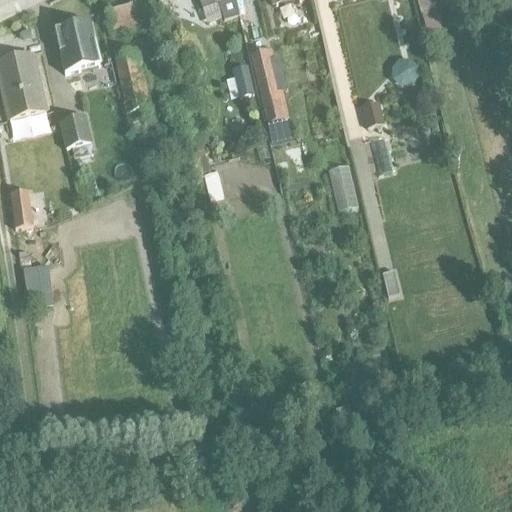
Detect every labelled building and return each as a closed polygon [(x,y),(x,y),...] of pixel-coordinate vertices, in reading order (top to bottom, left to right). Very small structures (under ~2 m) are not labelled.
[(199,0),(203,11),(218,7),(219,11),(221,11),(225,25),(239,21),(234,0),(199,0)] [(300,0),(273,0),(276,11),(302,5),(300,0)] [(442,0),(416,0),(427,36),(442,32),(437,13),(446,11),(442,0)] [(112,26),(106,28),(109,39),(141,29),(132,1),(107,9),(112,26)] [(69,32),(55,35),(56,41),(65,76),(100,70),(90,27),(69,32)] [(121,52),(113,53),(115,62),(114,62),(129,127),(138,125),(136,117),(152,113),(140,56),(123,60),(121,52)] [(31,58),(0,65),(0,81),(10,125),(45,117),(31,58)] [(398,64),(391,72),(392,83),(400,90),(411,89),(418,81),(417,69),(409,63),(398,64)] [(277,65),(254,71),(272,147),(290,142),(286,123),(290,122),(277,65)] [(247,75),(235,78),(239,96),(251,93),(247,75)] [(379,106),(361,111),(367,132),(385,128),(379,106)] [(73,152),(91,148),(85,121),(60,127),(66,154),(73,152)] [(373,143),(378,173),(394,171),(389,140),(373,143)] [(91,148),(73,152),(75,163),(94,159),(91,148)] [(208,162),(197,164),(201,182),(205,181),(211,207),(225,203),(218,175),(212,177),(208,162)] [(350,169),(329,174),(338,215),(359,211),(350,169)] [(29,196),(11,198),(15,234),(34,231),(29,196)] [(402,271),(387,271),(389,300),(403,299),(402,271)] [(54,286),(25,289),(27,314),(56,311),(54,286)] [(403,303),(389,307),(394,328),(409,325),(403,303)] [(350,410),(336,413),(338,426),(353,423),(350,410)] [(62,434),(47,436),(50,461),(64,460),(62,434)]
